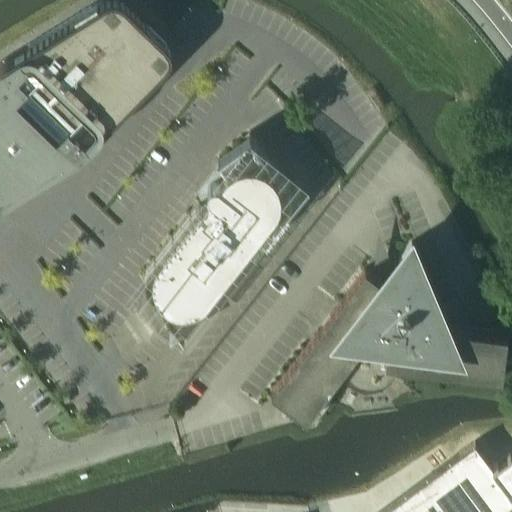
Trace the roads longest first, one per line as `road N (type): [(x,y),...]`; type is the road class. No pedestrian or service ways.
road 1 (unknown): [(118,395),(310,177),(312,152),(303,142),(229,101)]
road 2 (unknown): [(0,242),(118,395)]
road 3 (unclassified): [(0,476),(174,429)]
